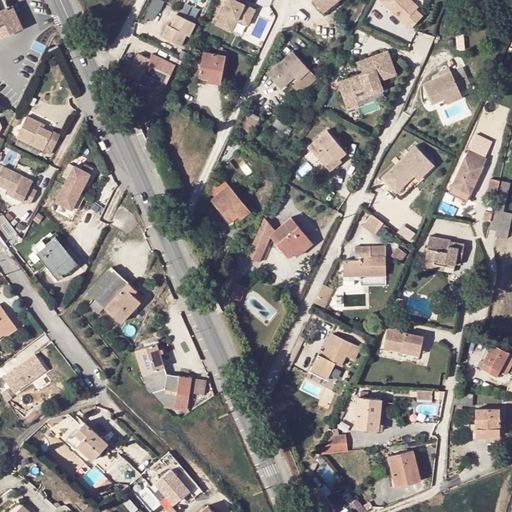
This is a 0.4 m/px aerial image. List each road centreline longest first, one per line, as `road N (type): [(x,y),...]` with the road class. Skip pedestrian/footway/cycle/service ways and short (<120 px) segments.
road 1 (primary): [(64,0),(255,417)]
road 2 (residential): [(255,417),(369,173)]
road 3 (unknown): [(174,239),(288,0)]
road 4 (unknown): [(387,511),(432,496),(452,378),(487,316)]
road 5 (residential): [(100,384),(0,251)]
